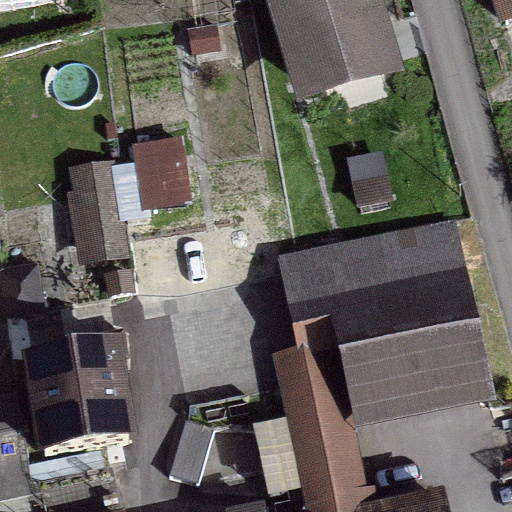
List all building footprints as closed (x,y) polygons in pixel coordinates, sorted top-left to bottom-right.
[(279,0),(305,89),(385,66),(365,0),(279,0)] [(511,0),(498,0),(506,25),(511,22),(511,0)] [(148,220),(146,210),(189,204),(180,142),(138,149),(141,169),(121,172),(127,223),(148,220)] [(81,188),(92,260),(120,256),(107,172),(73,176),(74,189),(81,188)] [(385,180),(353,188),(359,214),(391,207),(385,180)] [(490,395),(453,224),(282,260),(300,354),(276,358),(282,388),(334,376),(350,373),(361,421),(490,395)] [(1,277),(7,318),(41,312),(34,271),(1,277)] [(30,361),(45,458),(129,444),(116,363),(126,361),(123,335),(65,345),(67,355),(30,361)] [(362,511),(334,376),(282,388),(289,425),(302,492),(304,492),(307,511),(362,511)] [(0,398),(0,435),(22,432),(17,395),(0,398)] [(185,422),(169,479),(198,488),(214,430),(185,422)] [(272,498),(302,492),(289,425),(258,431),(272,498)] [(0,503),(38,495),(36,489),(38,489),(38,485),(30,487),(22,432),(0,435),(0,503)] [(120,511),(112,473),(38,489),(36,489),(38,495),(0,503),(0,511),(120,511)] [(444,511),(442,503),(399,511),(444,511)]
